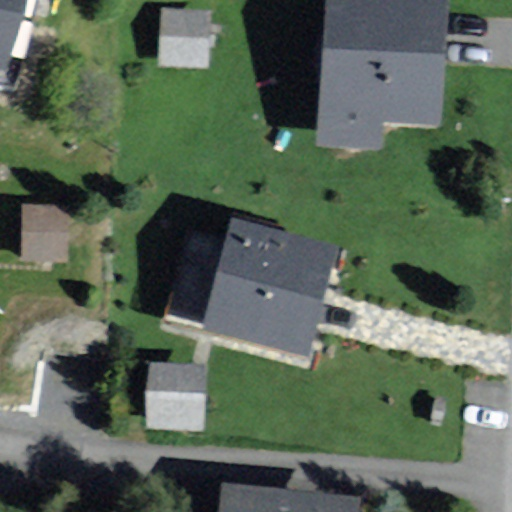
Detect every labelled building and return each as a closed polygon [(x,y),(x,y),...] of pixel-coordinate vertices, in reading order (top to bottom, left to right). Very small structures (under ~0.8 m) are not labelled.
[(32,0),(0,0),(0,78),(13,81),(32,0)] [(441,131),(449,0),(328,0),(319,149),(383,153),(385,128),(441,131)] [(215,16),(161,12),(157,68),(211,72),(215,16)] [(68,208),(23,209),(24,265),(69,264),(68,208)] [(341,253),(234,224),(228,245),(192,235),(169,320),(212,332),(209,343),(309,370),(341,253)] [(104,346),(37,336),(24,426),(90,436),(104,346)] [(208,375),(151,371),(147,430),(203,434),(208,375)]
